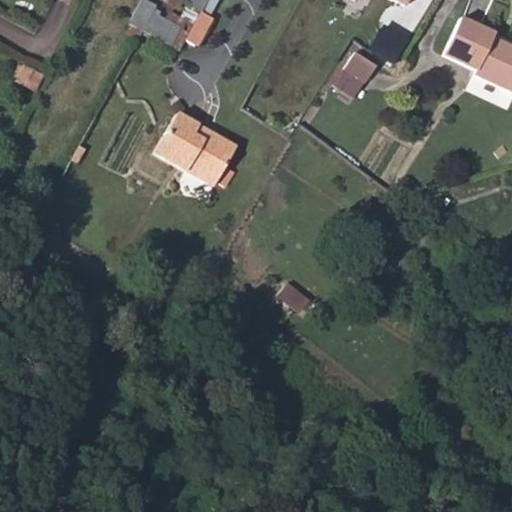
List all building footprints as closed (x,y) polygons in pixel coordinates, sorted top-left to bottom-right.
[(174,36),(182,41),(196,15),(197,13),(185,6),(177,18),(167,13),(161,23),(156,19),(158,15),(151,11),(153,9),(137,0),(123,25),(137,33),(139,34),(167,49),(174,36)] [(175,12),(181,3),(176,0),(158,0),(158,1),(175,12)] [(176,0),(181,3),(185,6),(197,13),(204,0),(176,0)] [(209,20),(205,19),(196,15),(182,41),(194,47),(209,20)] [(489,33),(455,17),(439,53),(469,67),(466,72),(509,92),(511,85),(511,48),(499,42),(497,44),(492,42),(493,39),(487,36),(489,33)] [(370,49),(394,62),(407,37),(383,24),(370,49)] [(133,40),(137,33),(123,25),(120,32),(133,40)] [(371,69),(351,55),(341,70),(362,84),(371,69)] [(13,82),(29,91),(37,76),(21,68),(13,82)] [(229,151),(171,118),(149,157),(207,190),(229,151)] [(235,273),(229,281),(242,291),(248,283),(235,273)] [(305,299),(284,284),(273,297),(294,313),(305,299)]
